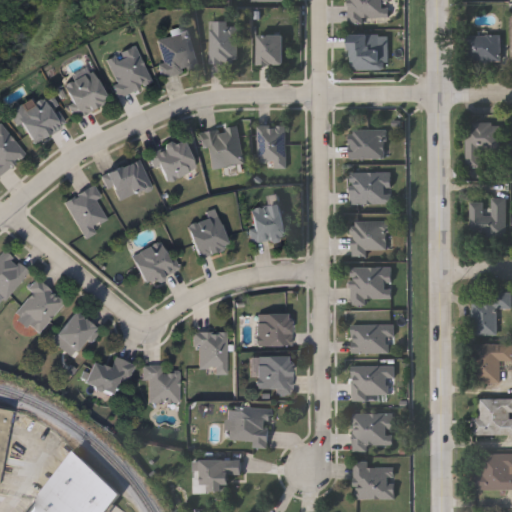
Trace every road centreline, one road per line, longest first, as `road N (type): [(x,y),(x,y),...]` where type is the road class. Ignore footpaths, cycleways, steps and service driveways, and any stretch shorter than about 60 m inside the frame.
road 1 (tertiary): [(444,511),(437,0)]
road 2 (residential): [(319,0),(325,440),(311,478)]
road 3 (residential): [(0,224),(105,144),(198,102),(438,97)]
road 4 (residential): [(11,216),(145,332),(247,279),(322,271)]
